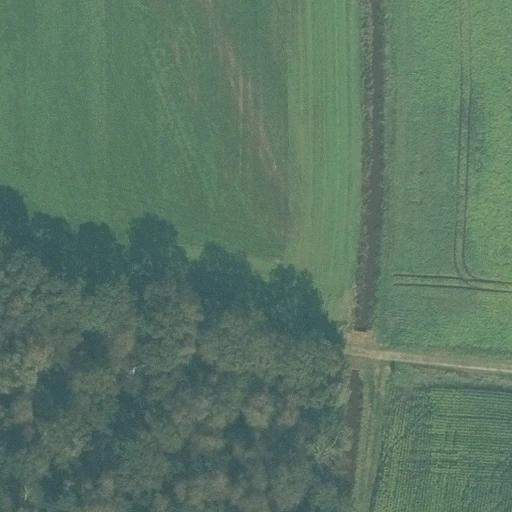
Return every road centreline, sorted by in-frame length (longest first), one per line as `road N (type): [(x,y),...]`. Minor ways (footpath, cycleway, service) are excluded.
road 1 (track): [(0,248),(332,346)]
road 2 (track): [(332,346),(440,371),(511,375)]
